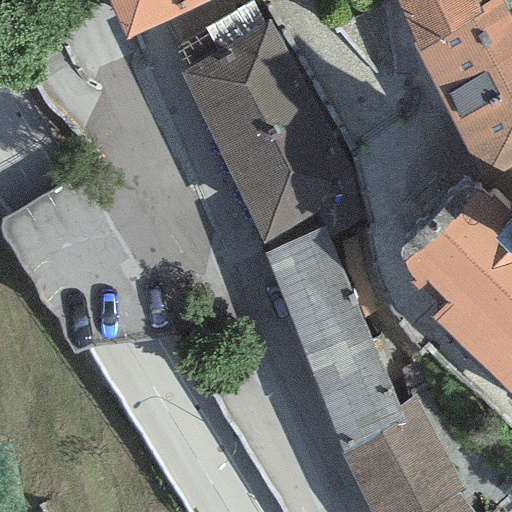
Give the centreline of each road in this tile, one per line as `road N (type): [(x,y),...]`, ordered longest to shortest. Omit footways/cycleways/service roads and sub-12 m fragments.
road 1 (tertiary): [(230,511),(0,131)]
road 2 (residential): [(331,511),(215,267),(144,146)]
road 3 (residential): [(8,0),(79,101),(144,146)]
road 4 (residential): [(144,146),(83,0)]
